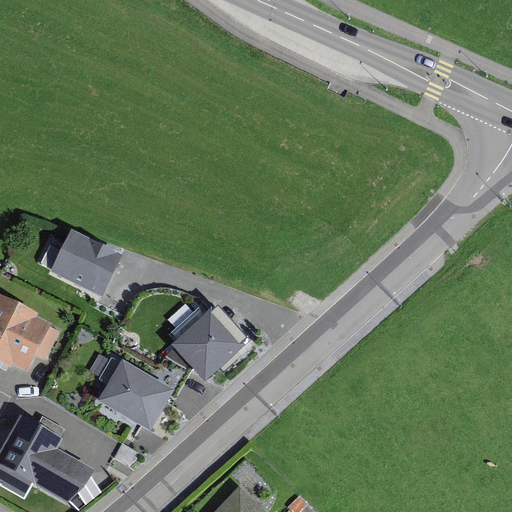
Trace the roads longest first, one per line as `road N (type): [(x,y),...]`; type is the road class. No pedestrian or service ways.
road 1 (residential): [(511,154),(329,344),(136,511)]
road 2 (tertiary): [(258,0),(511,114)]
